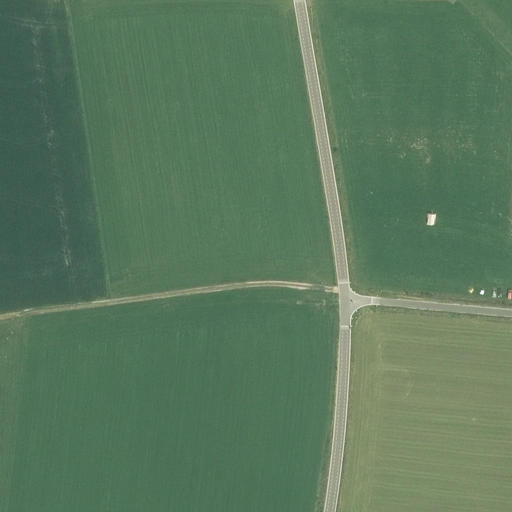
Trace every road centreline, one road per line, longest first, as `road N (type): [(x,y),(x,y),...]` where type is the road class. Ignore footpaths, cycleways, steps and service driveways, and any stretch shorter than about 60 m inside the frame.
road 1 (track): [(344,289),(229,285),(0,317)]
road 2 (tertiary): [(346,298),(299,0)]
road 3 (tertiary): [(329,511),(346,298)]
road 4 (unclassified): [(511,313),(346,298)]
